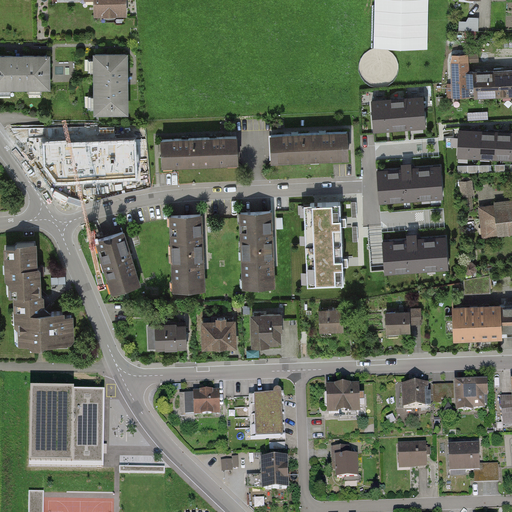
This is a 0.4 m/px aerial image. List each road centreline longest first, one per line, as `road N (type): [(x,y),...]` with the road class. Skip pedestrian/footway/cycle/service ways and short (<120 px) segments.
road 1 (residential): [(511,500),(307,508),(300,370)]
road 2 (residential): [(362,188),(181,195),(56,222)]
road 3 (residential): [(300,370),(511,362)]
road 4 (residential): [(122,379),(300,370)]
road 5 (residential): [(122,379),(158,435),(236,511)]
road 6 (residential): [(56,222),(116,365)]
